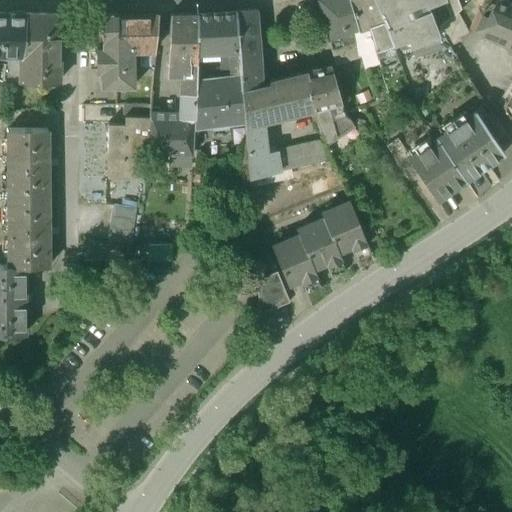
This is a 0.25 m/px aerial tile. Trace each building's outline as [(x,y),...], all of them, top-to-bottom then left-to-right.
[(348,0),(314,0),(334,66),(358,59),(353,31),(357,30),(348,0)] [(348,0),(357,30),(367,27),(374,50),(391,44),(384,26),(372,0),(348,0)] [(372,0),(384,26),(391,44),(391,45),(406,39),(409,47),(437,36),(427,10),(425,11),(424,7),(441,0),(372,0)] [(456,0),(442,0),(449,21),(457,14),(460,11),(456,0)] [(511,4),(502,0),(491,0),(485,15),(478,12),(470,30),(511,48),(511,89),(505,102),(511,105),(511,4)] [(255,10),(235,11),(238,49),(237,49),(239,76),(240,88),(256,85),(254,57),(258,54),(255,10)] [(235,11),(196,14),(194,52),(195,52),(212,51),(212,63),(220,63),(221,78),(239,76),(237,49),(238,49),(235,11)] [(0,13),(0,62),(3,63),(19,64),(24,14),(0,13)] [(58,15),(24,14),(19,64),(19,65),(18,81),(18,82),(58,83),(58,53),(57,53),(58,15)] [(194,52),(196,14),(169,14),(166,62),(167,62),(194,62),(195,52),(194,52)] [(468,34),(457,14),(449,21),(440,30),(444,38),(449,47),(460,41),(459,39),(468,34)] [(157,15),(117,15),(101,15),(100,47),(94,47),(94,71),(97,71),(97,87),(132,87),(132,51),(153,51),(157,15)] [(357,30),(353,31),(358,59),(360,58),(363,70),(378,64),(380,69),(398,63),(391,45),(391,44),(374,50),(367,27),(357,30)] [(449,47),(444,38),(437,40),(445,60),(453,55),(449,47)] [(194,62),(167,62),(167,68),(172,74),(179,74),(178,118),(193,118),(194,81),(194,62)] [(19,64),(3,63),(1,81),(18,81),(19,65),(19,64)] [(329,66),(305,72),(312,102),(314,110),(326,107),(331,126),(342,127),(344,131),(353,127),(349,121),(343,116),(329,66)] [(305,72),(269,80),(267,82),(267,83),(256,85),(256,89),(261,121),(261,122),(314,110),(312,102),(305,72)] [(221,78),(194,81),(193,118),(193,120),(192,120),(192,128),(243,122),(240,88),(239,76),(221,78)] [(256,85),(240,88),(243,122),(243,123),(261,121),(256,89),(256,85)] [(364,107),(374,103),(370,92),(359,97),(364,107)] [(150,105),(122,105),(121,118),(123,118),(123,116),(149,117),(150,105)] [(474,112),(435,138),(435,139),(464,183),(504,156),(495,143),(480,120),(474,112)] [(505,136),(490,114),(480,120),(495,143),(505,136)] [(149,117),(123,116),(123,118),(123,124),(107,124),(105,177),(131,178),(132,160),(145,160),(146,154),(149,120),(149,118),(149,117)] [(178,118),(149,118),(149,120),(146,154),(191,155),(192,128),(192,120),(193,120),(193,118),(178,118)] [(261,121),(243,123),(248,177),(266,174),(277,171),(284,170),(280,150),(265,153),(261,122),(261,121)] [(47,130),(6,130),(6,140),(2,140),(2,155),(6,155),(6,173),(2,173),(2,188),(6,188),(6,208),(3,208),(3,223),(7,223),(7,241),(3,241),(3,257),(7,257),(7,266),(0,265),(0,334),(23,334),(23,267),(47,267),(52,267),(47,130)] [(396,138),(385,146),(401,171),(411,165),(406,157),(408,156),(396,138)] [(408,156),(406,157),(411,165),(436,201),(464,183),(435,139),(435,138),(408,156)] [(324,141),(280,150),(284,170),(332,161),(324,141)] [(277,171),(266,174),(267,180),(278,178),(277,171)] [(297,236),(270,247),(286,287),(300,281),(306,296),(320,290),(312,270),(325,265),(331,280),(345,274),(337,253),(344,250),(349,248),(355,263),(371,257),(348,203),(320,214),(322,220),(295,231),(297,236)] [(135,210),(112,206),(110,218),(134,221),(135,210)] [(134,221),(110,218),(108,230),(132,233),(134,221)] [(379,219),(365,227),(374,243),(388,235),(379,219)] [(132,233),(108,230),(106,242),(130,245),(132,233)] [(172,246),(148,246),(147,261),(172,261),(172,246)] [(266,251),(255,255),(259,265),(270,260),(266,251)] [(289,304),(276,273),(256,281),(258,317),(289,304)]
